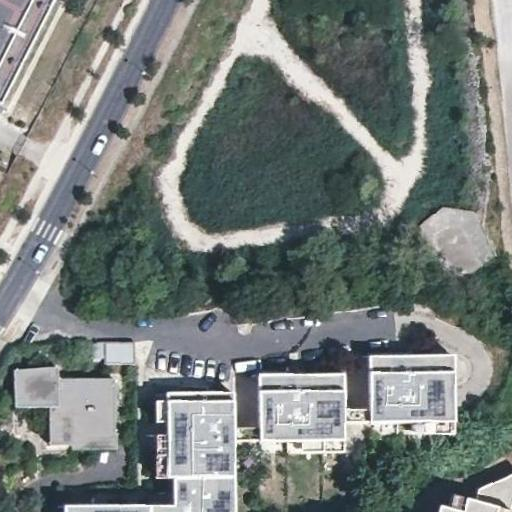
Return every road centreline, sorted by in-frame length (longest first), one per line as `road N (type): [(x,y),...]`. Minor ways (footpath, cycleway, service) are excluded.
road 1 (residential): [(391,327),(312,342),(208,347),(72,324),(10,301)]
road 2 (residential): [(170,0),(10,301)]
